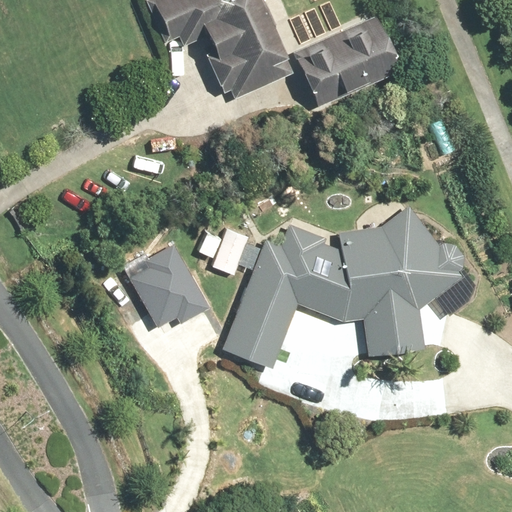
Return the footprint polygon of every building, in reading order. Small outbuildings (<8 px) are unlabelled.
[(145,0),(165,44),(188,34),(219,104),(286,75),(252,0),(145,0)] [(373,15),(286,51),(311,104),(396,64),(373,15)] [(236,264),(250,269),(218,348),(268,368),(294,304),(340,322),(359,319),(364,356),(421,349),(416,309),(460,276),(456,271),(459,268),(460,255),(452,245),(439,243),(435,245),(406,206),(378,226),(335,232),(336,250),(320,243),(322,238),(286,224),(277,245),(262,238),(258,248),(244,243),(246,237),(223,229),(209,267),(231,275),(236,264)] [(220,225),(203,221),(194,247),(210,253),(220,225)] [(205,307),(170,243),(140,260),(145,268),(126,278),(153,328),(173,318),(176,323),(205,307)]
